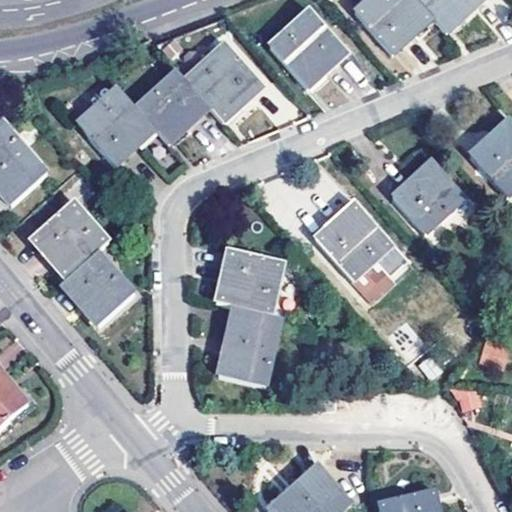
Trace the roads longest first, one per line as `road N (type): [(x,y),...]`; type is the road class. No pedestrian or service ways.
road 1 (residential): [(511,56),(180,199),(169,229),(173,426)]
road 2 (residential): [(173,426),(412,426),(449,440),(491,511)]
road 3 (residential): [(0,278),(123,423)]
road 4 (tertiary): [(0,51),(170,0)]
